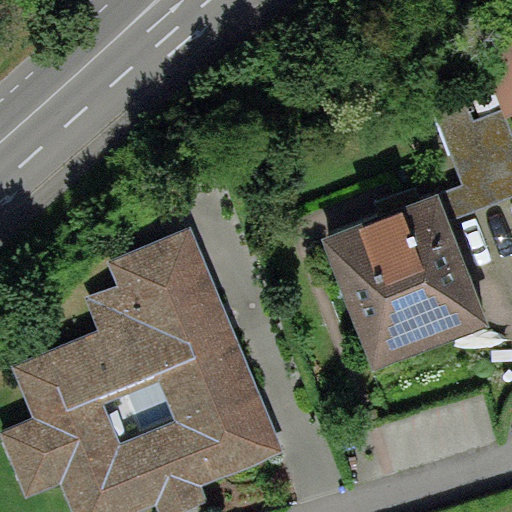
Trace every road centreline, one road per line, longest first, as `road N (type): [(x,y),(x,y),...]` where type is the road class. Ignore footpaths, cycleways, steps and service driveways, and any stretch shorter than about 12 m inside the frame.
road 1 (residential): [(223,511),(333,464),(511,407)]
road 2 (primary): [(0,151),(162,0)]
